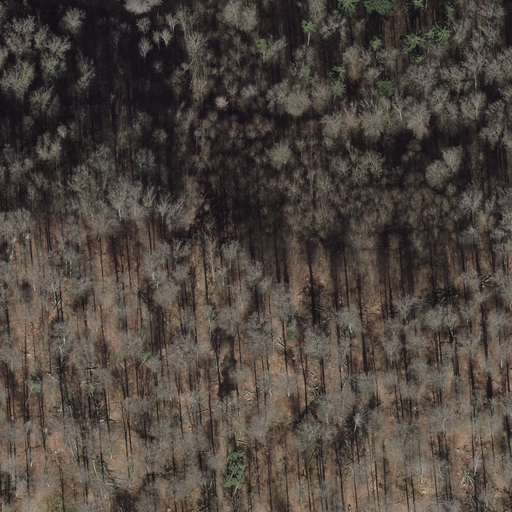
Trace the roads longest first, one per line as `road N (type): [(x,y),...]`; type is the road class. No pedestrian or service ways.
road 1 (track): [(0,124),(128,112),(252,133),(511,100)]
road 2 (track): [(0,433),(123,363),(237,342),(307,360),(361,391),(452,408)]
